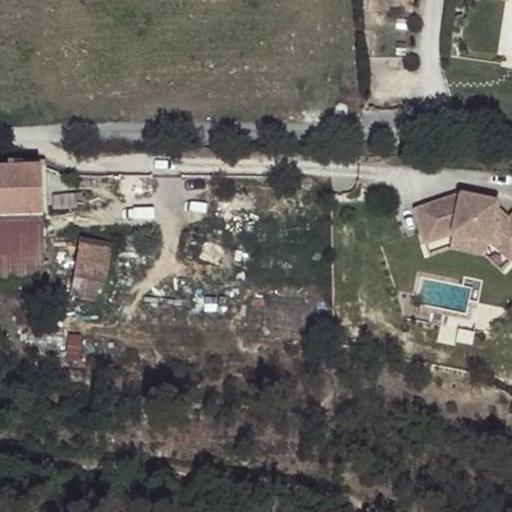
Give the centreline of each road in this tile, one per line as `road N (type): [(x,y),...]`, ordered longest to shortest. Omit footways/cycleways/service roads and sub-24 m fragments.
road 1 (residential): [(40,134),(397,135)]
road 2 (residential): [(40,134),(56,153),(86,164),(356,171)]
